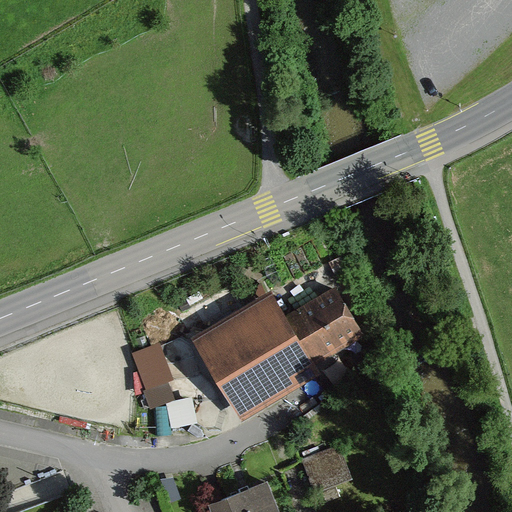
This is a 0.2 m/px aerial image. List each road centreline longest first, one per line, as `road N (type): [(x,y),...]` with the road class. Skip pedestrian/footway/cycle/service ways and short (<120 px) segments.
road 1 (tertiary): [(0,319),(429,144),(511,100)]
road 2 (track): [(511,415),(429,144)]
road 3 (track): [(280,203),(251,0)]
